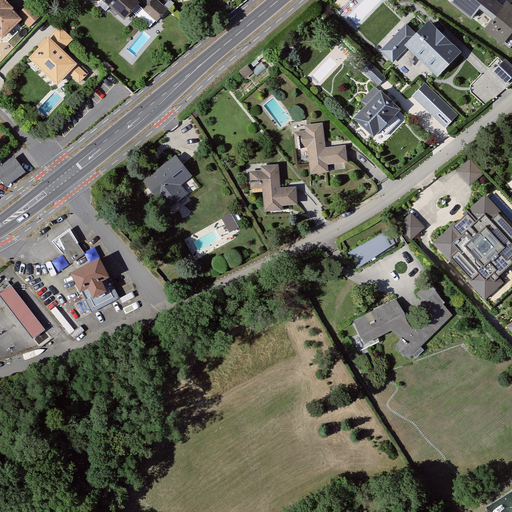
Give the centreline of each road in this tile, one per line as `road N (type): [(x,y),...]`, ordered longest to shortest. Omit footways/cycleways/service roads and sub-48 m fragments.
road 1 (residential): [(68,184),(167,309),(360,215),(511,101)]
road 2 (primary): [(207,59),(59,174)]
road 3 (primary): [(68,184),(207,59)]
